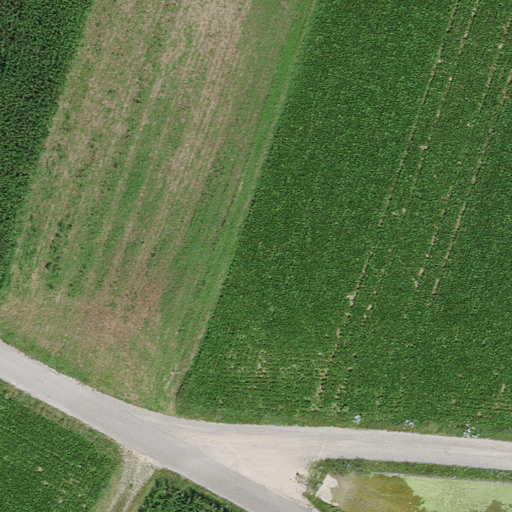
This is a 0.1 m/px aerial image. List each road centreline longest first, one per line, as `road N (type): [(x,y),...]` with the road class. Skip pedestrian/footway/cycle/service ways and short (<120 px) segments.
road 1 (track): [(107,511),(148,440),(511,463)]
road 2 (track): [(279,511),(0,360)]
